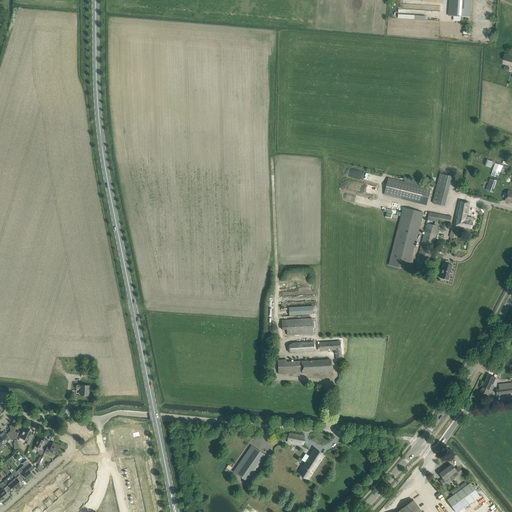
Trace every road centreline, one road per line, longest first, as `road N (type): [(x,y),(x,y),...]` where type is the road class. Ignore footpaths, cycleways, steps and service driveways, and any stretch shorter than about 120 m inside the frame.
road 1 (secondary): [(175,511),(102,148),(96,0)]
road 2 (tertiary): [(418,447),(511,295)]
